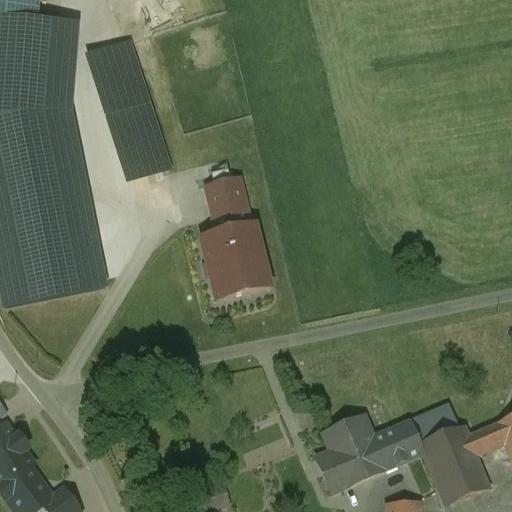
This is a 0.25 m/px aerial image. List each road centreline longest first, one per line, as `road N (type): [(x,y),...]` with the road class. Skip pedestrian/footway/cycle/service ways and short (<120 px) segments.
road 1 (unclassified): [(511,297),(192,362),(53,407)]
road 2 (unclassified): [(113,511),(102,478),(53,407)]
